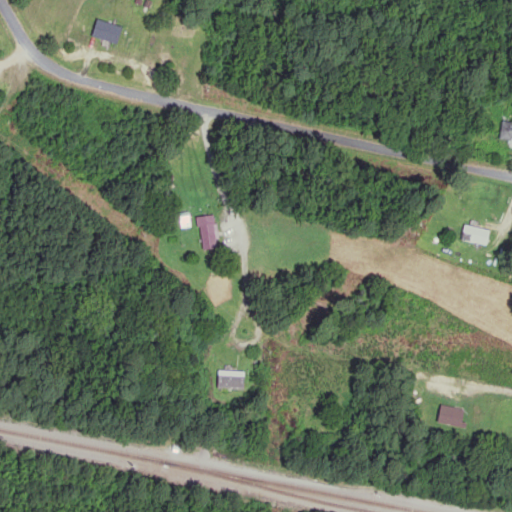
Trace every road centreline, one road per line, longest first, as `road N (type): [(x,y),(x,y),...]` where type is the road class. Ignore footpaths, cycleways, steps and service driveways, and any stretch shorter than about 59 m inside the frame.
road 1 (residential): [(511,177),(81,82),(28,45),(2,0)]
road 2 (residential): [(511,391),(251,350),(208,112)]
